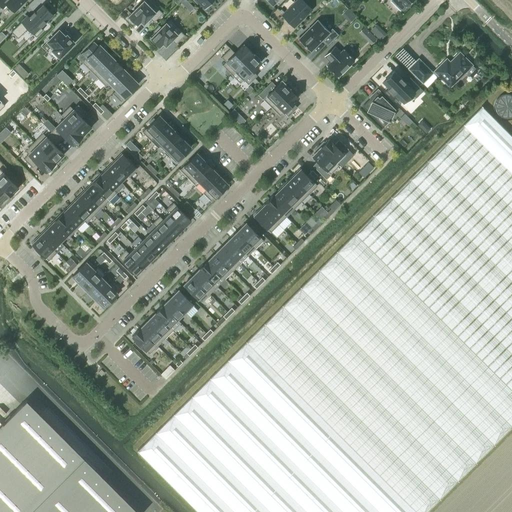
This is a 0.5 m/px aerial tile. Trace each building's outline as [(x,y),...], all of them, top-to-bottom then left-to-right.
[(25,0),(0,0),(0,5),(3,8),(6,4),(14,12),(25,0)] [(154,22),(162,13),(149,0),(144,0),(129,16),(129,17),(136,24),(137,24),(140,22),(142,24),(143,23),(143,24),(150,18),(154,22)] [(193,0),(197,4),(198,2),(204,8),(212,0),(193,0)] [(302,0),(297,0),(282,15),(294,27),(312,9),(302,0)] [(411,0),(391,0),(391,1),(400,10),(401,8),(404,5),(405,6),(411,0)] [(27,15),(11,31),(18,38),(28,28),(36,36),(43,29),(41,27),(53,15),(43,4),(35,12),(34,11),(28,16),(27,15)] [(185,35),(169,19),(161,27),(159,25),(153,31),(155,33),(150,38),(159,47),(163,44),(165,46),(172,40),(176,44),(185,35)] [(327,45),(337,35),(332,29),(329,31),(317,19),(298,39),(311,51),(322,40),(327,45)] [(52,49),(59,57),(66,50),(66,51),(70,46),(74,42),(73,41),(74,40),(69,34),(68,36),(67,35),(65,36),(59,29),(47,41),(53,48),(52,49)] [(377,39),(374,36),(368,42),(371,45),(377,39)] [(94,42),(79,56),(83,61),(82,62),(90,70),(107,52),(100,45),(98,46),(94,42)] [(231,74),(253,53),(243,43),(234,52),(230,48),(221,57),(226,62),(222,65),(231,74)] [(338,76),(355,60),(343,49),(340,51),(335,46),(324,56),(329,62),(326,64),(338,76)] [(434,71),(450,86),(466,71),(471,76),(477,71),(471,65),(472,65),(460,52),(450,62),(446,59),(434,71)] [(108,53),(90,70),(97,78),(98,78),(115,60),(115,59),(112,56),(111,56),(108,53)] [(253,53),(231,74),(240,83),(243,79),(248,84),(257,75),(253,71),(262,62),(253,53)] [(418,59),(408,68),(422,83),(427,87),(437,77),(432,73),(418,59)] [(115,60),(98,78),(105,85),(105,86),(109,82),(123,68),(115,60)] [(22,68),(18,63),(13,68),(18,72),(22,68)] [(123,68),(109,82),(116,90),(130,75),(123,68)] [(416,98),(423,90),(408,75),(403,80),(400,76),(400,77),(394,71),(382,83),(388,88),(387,90),(392,95),(393,94),(403,103),(412,94),(416,98)] [(66,73),(60,79),(67,85),(72,80),(66,73)] [(130,75),(116,90),(124,98),(138,83),(130,75)] [(271,107),(291,87),(287,82),(285,84),(281,80),(276,86),(271,81),(258,94),(263,99),(271,107)] [(291,87),(271,107),(280,116),(284,112),(288,116),(297,107),(293,103),(299,98),(294,93),(296,92),(291,87)] [(376,93),(362,106),(375,118),(378,115),(388,119),(387,120),(389,121),(390,120),(389,119),(393,109),(384,100),(386,98),(379,92),(377,94),(376,93)] [(511,94),(510,93),(507,92),(505,92),(502,93),(499,94),(497,95),(495,97),(494,99),(492,101),(492,104),(491,107),(492,109),(493,113),(494,115),(496,117),(497,118),(500,120),(504,121),(506,121),(508,120),(511,119),(511,94)] [(64,118),(82,136),(83,134),(84,135),(90,129),(89,128),(90,127),(82,118),(87,113),(78,104),(73,109),(70,106),(61,115),(64,118)] [(511,172),(500,160),(511,148),(511,136),(482,106),(349,239),(511,402),(511,172)] [(412,122),(404,114),(400,118),(408,125),(412,122)] [(150,124),(142,132),(150,140),(151,141),(154,137),(153,137),(167,124),(164,120),(159,115),(155,119),(153,117),(148,123),(150,124)] [(51,132),(60,141),(65,136),(73,144),(75,143),(75,144),(82,138),(81,137),(82,136),(64,118),(51,132)] [(154,137),(151,141),(158,148),(160,146),(161,145),(175,131),(171,126),(170,127),(167,124),(153,137),(154,137)] [(161,145),(160,146),(168,154),(182,139),(179,136),(180,135),(175,131),(161,145)] [(34,142),(55,163),(64,154),(55,145),(60,141),(51,132),(46,136),(43,133),(34,142)] [(323,141),(319,145),(336,162),(344,153),(348,149),(339,139),(334,144),(328,138),(324,142),(323,141)] [(182,139),(168,154),(175,162),(177,164),(187,154),(185,152),(191,147),(186,142),(182,139)] [(55,163),(34,142),(25,150),(28,154),(23,159),(33,168),(37,163),(46,172),(48,170),(48,171),(54,165),(54,164),(55,163)] [(315,152),(311,156),(317,161),(313,165),(326,179),(331,174),(330,174),(339,165),(336,162),(319,145),(314,150),(315,152)] [(511,148),(500,160),(511,172),(511,148)] [(197,152),(180,169),(188,177),(204,161),(201,157),(202,157),(197,152)] [(118,158),(114,161),(128,175),(127,176),(129,177),(137,169),(121,153),(117,157),(118,158)] [(114,161),(107,168),(121,182),(127,176),(128,175),(114,161)] [(204,161),(188,177),(195,185),(196,186),(199,183),(199,182),(213,168),(208,163),(208,164),(204,161)] [(373,167),(369,163),(365,166),(369,171),(373,167)] [(107,168),(99,176),(113,190),(114,189),(117,192),(124,185),(121,182),(107,168)] [(213,168),(199,182),(199,183),(206,189),(206,190),(220,176),(216,173),(217,172),(213,168)] [(296,173),(292,177),(309,193),(317,185),(312,181),(307,175),(300,168),(295,173),(296,173)] [(3,172),(0,174),(0,186),(9,196),(18,187),(3,172)] [(96,178),(91,183),(109,200),(117,192),(114,189),(113,190),(99,176),(96,179),(96,178)] [(206,190),(203,193),(211,201),(220,193),(221,195),(226,189),(225,188),(229,184),(224,179),(223,180),(220,176),(206,190)] [(289,179),(284,184),(301,201),(309,193),(292,177),(289,180),(289,179)] [(87,188),(84,191),(101,208),(109,200),(91,183),(87,187),(87,188)] [(280,189),(277,192),(294,208),(301,201),(284,184),(280,188),(280,189)] [(0,186),(0,203),(1,205),(9,196),(0,186)] [(84,191),(77,198),(94,215),(101,208),(84,191)] [(273,194),(269,199),(286,216),(294,208),(277,192),(274,195),(273,194)] [(77,198),(70,205),(85,221),(84,221),(86,223),(94,215),(77,198)] [(265,204),(262,207),(278,224),(286,216),(269,199),(264,204),(265,204)] [(173,202),(166,209),(169,212),(184,227),(191,220),(173,202)] [(66,208),(61,212),(77,228),(84,221),(85,221),(70,205),(66,209),(66,208)] [(258,210),(253,214),(271,232),(271,231),(278,224),(262,207),(259,210),(258,210)] [(58,217),(54,221),(68,234),(68,235),(69,236),(77,228),(61,212),(57,217),(58,217)] [(169,212),(162,219),(177,234),(184,227),(169,212)] [(159,216),(152,223),(155,226),(170,241),(177,234),(162,219),(159,216)] [(50,223),(46,228),(47,228),(61,242),(68,235),(68,234),(54,221),(51,224),(50,223)] [(242,226),(238,230),(255,248),(263,240),(256,232),(258,230),(252,224),(250,227),(246,222),(245,223),(244,223),(241,226),(242,226)] [(155,226),(149,233),(163,247),(170,241),(155,226)] [(47,228),(40,235),(53,249),(54,249),(61,242),(47,228)] [(230,238),(248,256),(255,248),(238,230),(234,234),(233,234),(230,237),(231,237),(230,238)] [(149,233),(142,240),(156,254),(163,247),(149,233)] [(36,238),(31,243),(36,248),(34,250),(39,255),(41,253),(48,261),(56,253),(57,252),(54,249),(53,249),(40,235),(36,239),(36,238)] [(139,236),(132,243),(135,246),(150,261),(156,254),(142,240),(139,236)] [(222,246),(240,263),(248,256),(230,238),(222,246)] [(511,402),(349,239),(246,342),(415,511),(426,511),(511,426),(511,402)] [(135,246),(128,253),(143,268),(150,261),(135,246)] [(222,246),(215,253),(232,271),(240,263),(222,246)] [(125,250),(118,257),(136,275),(143,268),(128,253),(125,250)] [(207,260),(207,261),(225,279),(228,276),(232,271),(215,253),(207,261),(207,260)] [(88,260),(72,276),(80,284),(94,270),(96,268),(88,260)] [(199,268),(217,286),(225,279),(207,261),(203,265),(202,264),(199,267),(200,268),(199,268)] [(192,276),(209,294),(213,291),(217,286),(199,268),(199,269),(192,276)] [(94,270),(80,284),(87,291),(102,277),(94,270)] [(192,276),(184,284),(201,302),(209,294),(192,276)] [(102,277),(87,291),(95,299),(109,285),(102,277)] [(109,285),(95,299),(103,307),(121,290),(113,282),(112,281),(109,285)] [(174,294),(170,297),(185,312),(190,317),(198,310),(192,304),(193,304),(178,289),(177,291),(177,290),(174,293),(174,294)] [(163,305),(162,305),(180,323),(181,322),(177,319),(185,312),(170,297),(163,305)] [(162,305),(155,313),(173,330),(180,323),(162,305)] [(155,313),(147,320),(165,338),(173,330),(155,313)] [(140,327),(140,328),(157,346),(165,338),(147,320),(140,328),(140,327)] [(140,328),(132,336),(136,340),(134,342),(140,348),(142,346),(149,354),(157,346),(140,328)] [(138,450),(199,511),(415,511),(246,342),(138,450)] [(170,364),(160,373),(165,378),(172,372),(174,369),(170,364)] [(0,511),(139,511),(125,497),(27,398),(0,425),(0,511)]
